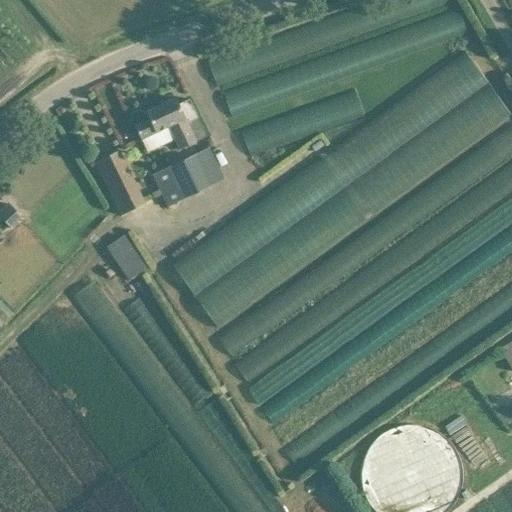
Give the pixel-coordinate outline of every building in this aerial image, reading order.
[(299,77),(233,95),(242,125),(315,106),(307,77),(299,80),(299,77)] [(180,150),(196,142),(192,133),(175,98),(145,112),(148,119),(134,126),(141,140),(168,127),(180,150)] [(121,216),(144,204),(118,151),(95,163),(121,216)] [(209,187),(202,173),(194,155),(152,175),(161,193),(168,207),(209,187)] [(4,214),(12,223),(20,216),(12,207),(4,214)] [(132,238),(112,254),(136,286),(156,270),(132,238)] [(94,319),(112,305),(98,287),(80,301),(94,319)] [(8,304),(0,312),(0,337),(21,318),(8,304)] [(511,341),(502,348),(511,365),(511,341)] [(472,496),(468,490),(462,494),(466,500),(472,496)]
